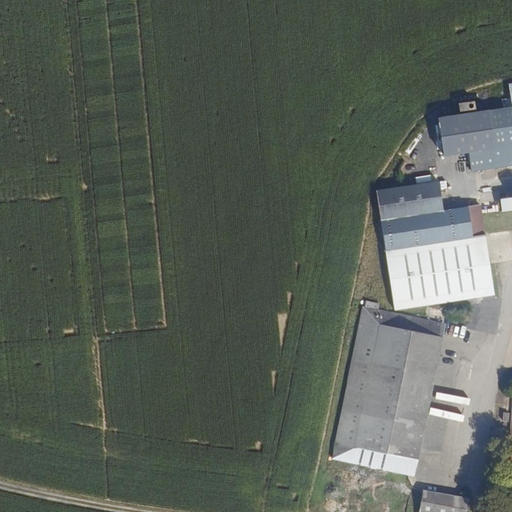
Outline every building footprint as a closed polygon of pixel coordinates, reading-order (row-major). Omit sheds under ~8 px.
[(471,171),(511,165),(511,104),(441,114),(446,154),(469,151),(471,171)] [(497,294),(481,204),(447,209),(442,181),(379,189),(386,240),(384,240),(395,309),(497,294)] [(511,189),(500,191),(502,214),(511,212),(511,189)] [(333,459),(416,476),(448,325),(364,307),(333,459)] [(432,420),(430,427),(464,433),(465,426),(432,420)] [(423,511),(465,511),(469,501),(429,491),(423,511)]
